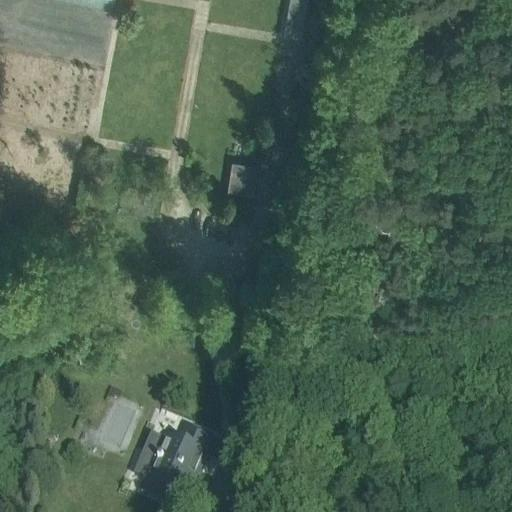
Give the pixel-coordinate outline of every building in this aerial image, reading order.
[(283,32),(283,34),(300,37),(306,0),(290,0),(284,32),(283,32)] [(258,164),(232,160),(228,189),(254,193),(258,164)] [(312,173),(298,170),(287,242),(301,244),(312,173)] [(94,346),(84,348),(87,360),(94,359),(96,354),(94,346)] [(151,494),(155,485),(185,497),(191,481),(197,484),(203,469),(199,467),(204,456),(207,457),(213,443),(186,431),(180,447),(167,442),(159,463),(157,466),(161,468),(154,485),(138,478),(134,487),(151,494)]
